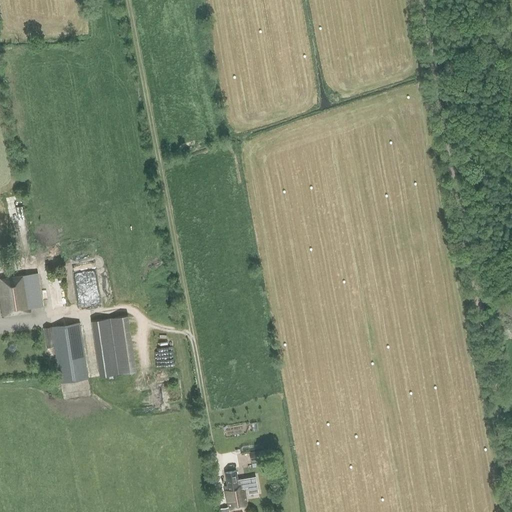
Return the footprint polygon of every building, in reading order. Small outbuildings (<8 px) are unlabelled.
[(0,299),(2,316),(3,316),(30,312),(30,309),(43,307),(38,273),(0,278),(0,299)] [(130,314),(93,319),(101,375),(138,371),(130,314)] [(60,383),(88,378),(79,322),(43,328),(46,346),(54,345),(60,383)] [(144,405),(152,405),(152,394),(144,394),(144,405)] [(250,452),(252,467),(267,465),(265,449),(250,452)] [(225,472),(226,477),(227,485),(225,486),(226,490),(225,490),(228,510),(247,507),(244,484),(238,485),(236,470),(225,472)]
